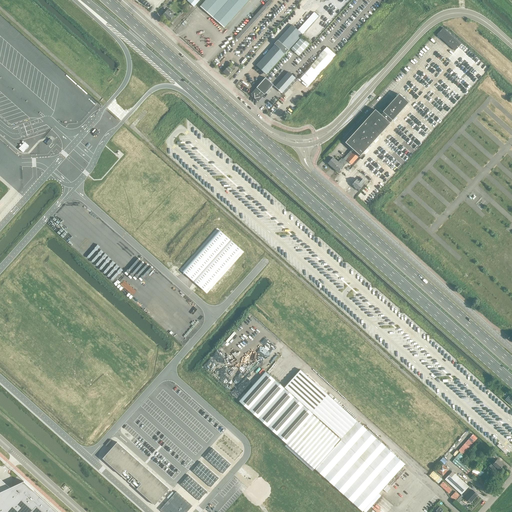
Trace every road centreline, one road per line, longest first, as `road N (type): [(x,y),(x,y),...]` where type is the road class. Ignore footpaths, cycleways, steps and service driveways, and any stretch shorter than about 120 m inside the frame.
road 1 (trunk): [(511,363),(106,0)]
road 2 (trunk): [(196,96),(511,379)]
road 3 (unclassified): [(511,349),(307,166)]
road 4 (tertiary): [(511,44),(471,14),(439,16),(332,128)]
road 5 (tertiary): [(267,130),(122,0)]
road 6 (unclassified): [(196,511),(243,460),(246,444),(166,370)]
road 7 (unclassified): [(72,188),(215,316)]
road 8 (trunk): [(84,0),(196,96)]
road 9 (trunk): [(74,0),(128,57),(126,80),(109,102)]
